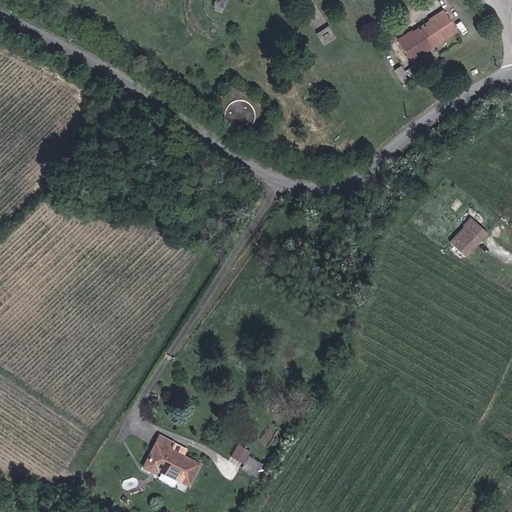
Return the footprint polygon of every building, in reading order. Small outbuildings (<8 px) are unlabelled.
[(217,0),(217,1),(217,4),(218,7),(221,9),(224,9),(227,7),(229,2),(227,0),(217,0)] [(401,43),(412,61),(456,34),(445,17),(401,43)] [(394,72),(403,86),(409,82),(401,68),(394,72)] [(468,256),(490,233),(473,217),(451,241),(468,256)] [(173,447),(176,440),(162,434),(147,464),(158,470),(162,463),(173,468),(171,472),(192,482),(202,462),(173,447)] [(246,461),(253,449),(241,443),(234,454),(246,461)] [(257,473),(264,461),(252,454),(246,466),(257,473)]
